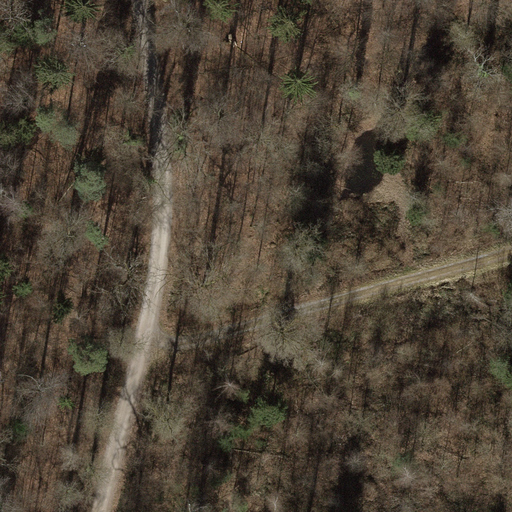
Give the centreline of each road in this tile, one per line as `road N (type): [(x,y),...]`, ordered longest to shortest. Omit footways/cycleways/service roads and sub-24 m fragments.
road 1 (track): [(137,0),(167,169),(164,233),(101,511)]
road 2 (track): [(511,252),(160,348),(142,344)]
